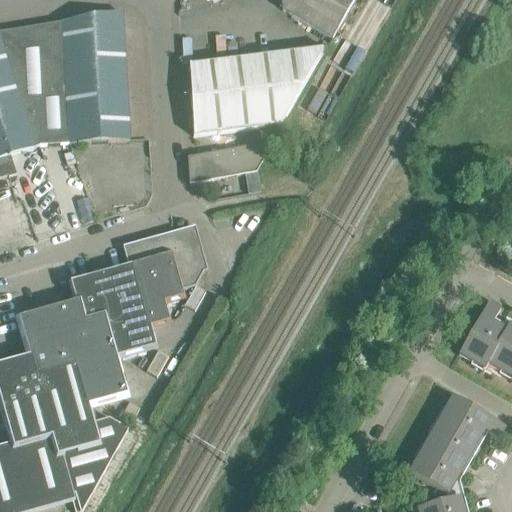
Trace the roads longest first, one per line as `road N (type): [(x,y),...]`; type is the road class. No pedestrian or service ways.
road 1 (residential): [(0,269),(172,215),(152,0)]
road 2 (residential): [(411,356),(323,511)]
road 3 (residential): [(511,297),(460,268),(411,356)]
